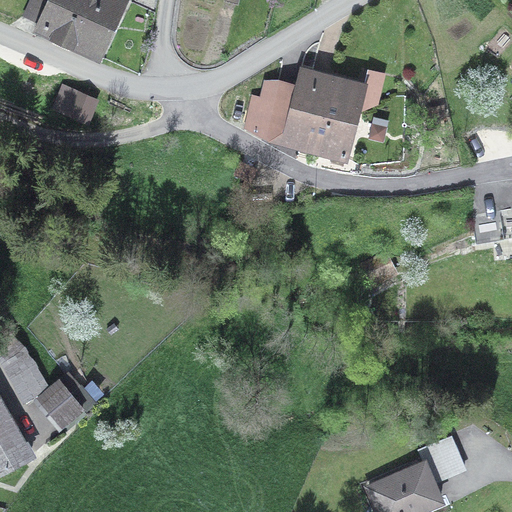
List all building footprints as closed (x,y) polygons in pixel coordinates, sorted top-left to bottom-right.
[(33,35),(100,65),(130,0),(30,0),(23,18),(37,25),(33,35)] [(348,157),(368,76),(300,60),(295,77),(279,75),(264,77),(260,93),(252,92),(244,126),(267,138),(348,157)] [(99,96),(62,81),(52,104),(89,119),(99,96)] [(447,115),(444,102),(429,105),(432,119),(447,115)] [(372,120),(368,135),(382,139),(387,124),(372,120)] [(386,258),(361,269),(371,292),(396,281),(386,258)] [(119,326),(115,321),(106,327),(110,332),(119,326)] [(48,382),(24,342),(3,323),(0,325),(0,358),(24,400),(48,382)] [(60,428),(103,389),(93,378),(84,386),(69,368),(61,375),(60,373),(32,397),(60,428)] [(0,472),(37,450),(0,390),(0,472)] [(447,432),(415,447),(431,481),(463,466),(447,432)] [(422,461),(368,486),(380,511),(407,511),(439,498),(422,461)]
